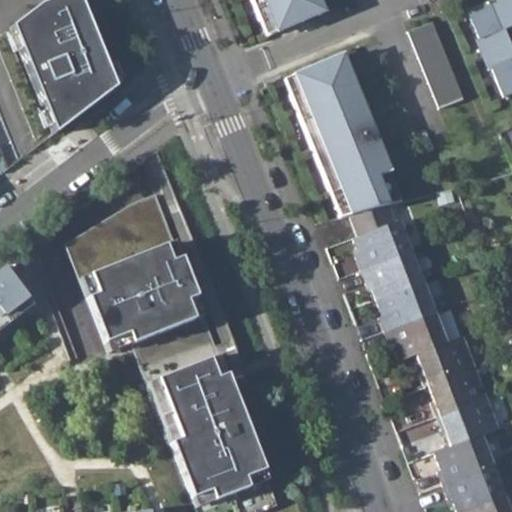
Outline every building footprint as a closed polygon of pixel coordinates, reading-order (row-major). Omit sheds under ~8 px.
[(53,136),(115,88),(77,0),(50,0),(39,4),(9,27),(53,136)] [(250,0),(258,19),(266,16),(273,34),(324,14),(318,0),(250,0)] [(476,40),(483,56),(508,46),(501,30),(511,25),(511,0),(489,0),(467,10),(479,39),(476,40)] [(462,100),(431,23),(407,33),(438,109),(462,100)] [(511,56),(508,46),(483,56),(488,70),(492,68),(504,97),(511,93),(511,56)] [(342,56),(290,77),(298,96),(290,99),(329,195),(337,192),(347,215),(386,205),(401,202),(342,56)] [(339,217),(347,215),(337,192),(329,195),(339,217)] [(347,215),(355,235),(392,221),(386,205),(347,215)] [(354,257),(359,272),(409,252),(397,219),(392,221),(355,235),(350,237),(357,255),(354,257)] [(169,262),(162,246),(87,276),(95,296),(85,299),(102,344),(126,335),(130,345),(192,321),(185,302),(195,298),(180,259),(169,262)] [(368,284),(374,300),(421,281),(409,252),(359,272),(364,285),(368,284)] [(0,329),(31,305),(3,267),(0,269),(0,329)] [(376,318),(381,331),(432,311),(421,281),(374,300),(380,316),(376,318)] [(398,360),(413,354),(444,341),(432,311),(381,331),(387,344),(391,343),(398,360)] [(422,387),(426,385),(473,367),(460,335),(444,341),(413,354),(420,372),(416,373),(422,387)] [(263,472),(217,357),(155,381),(178,441),(168,444),(190,499),(207,493),(212,501),(246,489),(243,479),(263,472)] [(428,403),(434,417),(485,397),(473,367),(426,385),(428,390),(432,402),(428,403)] [(443,430),(449,445),(480,433),(498,427),(485,397),(434,417),(439,431),(443,430)] [(435,469),(440,483),(492,463),(480,433),(449,445),(437,449),(433,451),(439,469),(435,469)] [(450,497),(455,511),(457,511),(504,494),(492,463),(440,483),(446,498),(450,497)] [(510,511),(504,494),(457,511),(510,511)]
